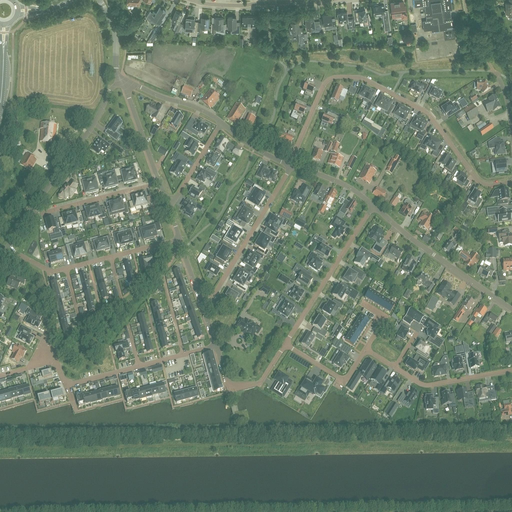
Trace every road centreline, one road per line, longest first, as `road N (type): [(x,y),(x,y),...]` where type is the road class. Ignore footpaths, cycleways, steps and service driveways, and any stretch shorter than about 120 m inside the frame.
road 1 (residential): [(290,166),(324,84),(344,76),(423,111),(481,184),(511,181)]
road 2 (residential): [(511,310),(373,206)]
road 3 (residential): [(290,166),(203,306)]
road 4 (residential): [(285,345),(373,206)]
road 5 (residential): [(29,213),(94,127),(109,90),(123,81)]
road 6 (residential): [(189,0),(334,0)]
road 7 (residential): [(159,183),(29,213)]
road 8 (residential): [(395,368),(428,385),(511,370)]
